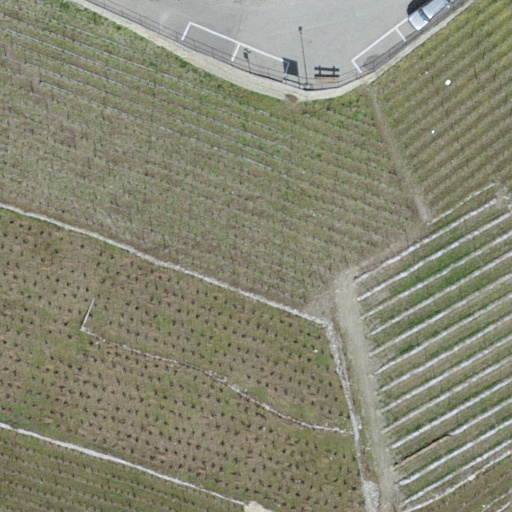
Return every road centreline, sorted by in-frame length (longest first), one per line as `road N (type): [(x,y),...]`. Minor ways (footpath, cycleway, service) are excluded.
road 1 (unclassified): [(396,0),(349,25),(277,25)]
road 2 (residential): [(158,0),(277,25)]
